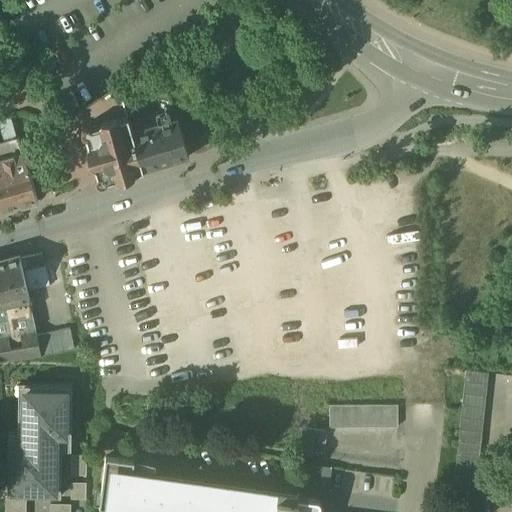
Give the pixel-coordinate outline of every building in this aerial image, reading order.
[(122,98),(97,100),(66,120),(79,139),(86,137),(91,127),(127,117),(122,98)] [(127,117),(91,127),(86,137),(89,146),(95,150),(98,159),(94,166),(97,175),(107,181),(143,170),(132,132),(127,117)] [(178,121),(132,132),(143,170),(189,157),(178,121)] [(26,162),(17,138),(0,143),(0,212),(37,201),(26,162)] [(19,253),(0,258),(0,304),(29,299),(27,290),(22,269),(20,258),(19,253)] [(42,254),(20,258),(22,269),(45,264),(42,254)] [(45,264),(22,269),(27,290),(49,285),(45,264)] [(29,299),(0,304),(0,334),(35,329),(29,299)] [(70,328),(37,335),(41,356),(74,349),(70,328)] [(35,329),(0,334),(0,361),(41,356),(37,335),(35,329)] [(489,373),(466,370),(465,382),(488,384),(489,373)] [(16,383),(16,426),(6,426),(6,454),(15,454),(15,494),(67,493),(67,439),(81,439),(81,382),(16,383)] [(488,384),(465,382),(463,394),(486,396),(488,384)] [(486,396),(463,394),(462,405),(485,408),(486,396)] [(398,404),(329,404),(329,426),(398,426),(398,404)] [(485,408),(462,405),(461,417),(484,420),(485,408)] [(484,420),(461,417),(460,429),(482,432),(484,420)] [(327,430),(305,426),(302,449),(323,452),(327,430)] [(482,432),(460,429),(458,441),(481,443),(482,432)] [(481,443),(458,441),(457,453),(480,455),(481,443)] [(480,455),(457,453),(456,464),(479,467),(480,455)] [(297,492),(132,470),(134,460),(106,456),(99,506),(145,511),(296,511),(298,499),(296,499),(297,493),(297,492)] [(479,467),(456,464),(455,476),(477,479),(479,467)] [(477,479),(455,476),(453,488),(476,491),(477,479)] [(476,491),(453,488),(452,500),(475,502),(476,491)] [(54,500),(54,511),(75,511),(75,499),(54,500)]
